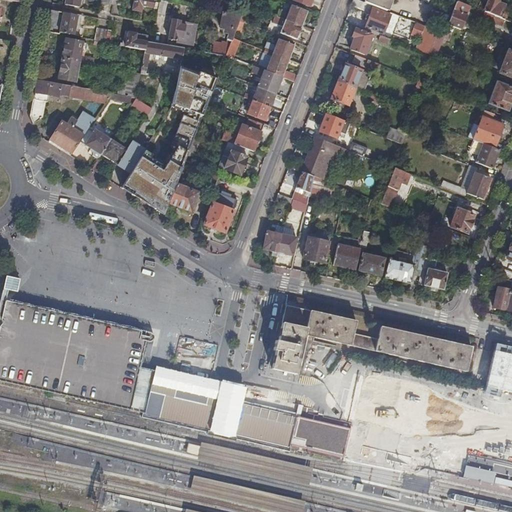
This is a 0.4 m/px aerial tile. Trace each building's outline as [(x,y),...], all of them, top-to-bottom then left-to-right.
[(154,0),(133,0),(132,10),(140,12),(141,6),(153,8),(153,7),(154,0)] [(158,7),(157,13),(164,15),(167,2),(159,0),(158,7)] [(363,3),(356,0),(352,0),(350,5),(363,10),(366,4),(363,3)] [(390,0),(364,0),(363,3),(366,4),(386,11),(390,0)] [(488,0),(484,12),(494,16),(501,18),(504,10),(506,6),(497,3),(498,0),(488,0)] [(461,12),(464,4),(457,1),(447,24),(454,27),(460,29),(466,14),(461,12)] [(239,21),(244,23),(250,7),(245,5),(241,16),(239,21)] [(285,20),(301,26),(307,12),(291,5),(285,20)] [(389,15),(372,9),(365,27),(382,34),(389,15)] [(51,10),(47,32),(59,34),(59,32),(73,35),(77,15),(51,10)] [(232,38),(235,31),(239,21),(241,16),(222,12),(219,28),(223,29),(223,32),(230,33),(227,40),(231,41),(232,38)] [(501,18),(494,16),(492,22),(502,26),(504,20),(501,18)] [(185,23),(171,20),(167,40),(176,42),(176,43),(191,47),(196,24),(185,22),(185,23)] [(296,40),(301,26),(285,20),(280,34),(296,40)] [(240,33),(244,23),(239,21),(235,31),(240,33)] [(450,36),(454,27),(447,24),(444,33),(450,36)] [(96,28),(94,41),(95,41),(104,42),(105,43),(107,31),(107,30),(96,28)] [(371,35),(354,28),(351,36),(354,37),(350,49),(364,55),(371,35)] [(438,31),(428,28),(424,39),(427,40),(433,43),(438,31)] [(145,50),(146,41),(147,35),(128,31),(126,39),(123,39),(122,43),(120,42),(120,45),(145,50)] [(390,39),(379,35),(377,40),(388,44),(390,39)] [(239,41),(232,38),(231,41),(228,49),(225,56),(235,60),(237,57),(234,55),(239,41)] [(264,51),(288,60),(294,46),(277,39),(275,46),(273,52),(265,48),(264,51)] [(65,40),(61,59),(79,62),(85,64),(86,57),(80,56),(81,52),(84,52),(86,51),(86,45),(86,44),(65,40)] [(172,58),(182,60),(184,49),(151,42),(146,41),(145,50),(142,64),(141,66),(146,67),(149,53),(166,57),(164,67),(170,68),(172,58)] [(273,52),(275,46),(266,43),(265,48),(273,52)] [(425,44),(422,52),(429,54),(431,50),(432,46),(425,44)] [(211,54),(225,56),(228,49),(224,48),(213,46),(211,54)] [(511,52),(505,50),(504,53),(506,54),(499,73),(511,78),(511,52)] [(294,83),(297,76),(286,72),(284,72),(288,60),(264,51),(263,53),(271,56),(266,68),(282,74),(281,78),(294,83)] [(378,71),(380,65),(355,55),(352,62),(365,68),(366,67),(378,71)] [(79,62),(61,59),(58,78),(75,82),(79,62)] [(344,64),(338,79),(355,86),(364,89),(370,73),(344,64)] [(275,94),(281,78),(256,68),(255,71),(261,74),(256,87),(275,94)] [(145,149),(144,150),(130,173),(121,188),(164,215),(168,204),(179,177),(187,155),(194,138),(217,78),(199,72),(197,75),(180,69),(172,103),(189,109),(187,115),(183,114),(171,146),(175,149),(165,165),(150,156),(152,153),(145,149)] [(117,95),(131,97),(135,98),(140,73),(137,73),(122,70),(117,95)] [(496,81),(498,75),(484,70),(482,76),(496,81)] [(428,75),(425,82),(431,84),(434,77),(428,75)] [(355,86),(338,79),(331,99),(347,105),(355,86)] [(37,80),(30,116),(41,118),(45,101),(47,102),(48,95),(57,97),(58,92),(69,94),(68,96),(105,103),(108,99),(111,94),(37,80)] [(511,100),(511,87),(496,81),(488,103),(508,111),(511,100)] [(269,108),(275,94),(256,87),(253,97),(244,94),(243,98),(269,108)] [(379,95),(372,92),(370,98),(377,101),(379,95)] [(111,94),(108,99),(130,102),(131,97),(117,95),(111,94)] [(131,105),(147,115),(151,109),(135,98),(131,105)] [(264,121),(269,108),(243,98),(242,101),(250,105),(246,115),(264,121)] [(482,144),(494,148),(503,125),(501,124),(491,121),(492,117),(494,114),(484,111),(473,140),(482,144)] [(67,151),(71,154),(80,141),(83,136),(94,119),(83,112),(76,121),(70,117),(65,125),(60,122),(49,140),(63,149),(67,151)] [(348,124),(324,114),(318,131),(335,138),(338,131),(345,133),(348,124)] [(253,152),(263,125),(249,119),(246,126),(250,128),(247,134),(242,132),(240,138),(242,138),(241,141),(238,139),(235,145),(249,150),(253,152)] [(84,144),(94,129),(90,126),(83,136),(80,141),(84,144)] [(391,127),(387,139),(402,144),(406,133),(391,127)] [(98,158),(100,154),(110,139),(94,129),(84,144),(95,151),(93,154),(98,158)] [(221,139),(228,142),(234,144),(237,136),(224,131),(221,139)] [(302,172),(313,177),(321,180),(331,154),(341,158),(345,149),(315,137),(302,172)] [(194,138),(187,155),(192,157),(199,140),(194,138)] [(100,154),(116,164),(126,149),(110,139),(100,154)] [(479,151),(482,144),(473,140),(468,152),(478,156),(478,155),(474,153),(476,150),(479,151)] [(116,164),(130,173),(144,150),(131,142),(126,149),(116,164)] [(244,164),(249,150),(235,145),(234,144),(228,142),(223,156),(228,158),(223,169),(239,176),(242,169),(245,170),(247,165),(244,164)] [(351,142),(348,151),(363,156),(366,148),(351,142)] [(490,174),(499,150),(494,148),(482,144),(479,151),(476,150),(474,153),(478,155),(478,156),(475,162),(476,163),(474,167),(476,168),(490,174)] [(91,169),(96,172),(102,163),(97,160),(91,169)] [(475,172),(476,168),(474,167),(470,166),(469,169),(461,188),(459,193),(465,195),(466,194),(482,200),(490,179),(475,172)] [(406,185),(410,175),(394,168),(381,204),(391,207),(400,183),(406,185)] [(214,187),(219,175),(220,174),(211,171),(206,184),(214,187)] [(290,199),(307,204),(309,194),(313,177),(302,172),(301,172),(295,188),(305,192),(305,194),(293,190),(290,199)] [(179,177),(168,204),(190,212),(197,193),(181,186),(184,178),(179,177)] [(309,194),(325,198),(329,183),(321,180),(313,177),(309,194)] [(440,186),(459,193),(461,188),(442,181),(440,186)] [(335,198),(340,187),(329,183),(325,198),(335,198)] [(213,191),(209,202),(211,203),(203,225),(224,233),(236,200),(228,197),(229,195),(220,191),(220,194),(213,191)] [(277,195),(274,203),(287,207),(289,199),(277,195)] [(473,215),(456,209),(450,227),(466,234),(473,215)] [(273,233),(281,234),(283,227),(275,225),(273,233)] [(281,234),(291,237),(293,229),(283,227),(281,234)] [(271,252),(276,254),(279,243),(281,234),(273,233),(266,231),(261,249),(271,252)] [(279,243),(276,254),(281,255),(282,254),(291,256),(295,237),(291,237),(281,234),(279,243)] [(332,265),(354,270),(360,247),(361,241),(355,239),(354,245),(356,246),(356,248),(337,244),(332,265)] [(328,245),(306,240),(303,258),(323,263),(328,245)] [(357,270),(384,276),(389,259),(362,253),(357,270)] [(389,259),(384,276),(409,282),(412,268),(421,270),(424,258),(410,255),(409,260),(410,262),(409,264),(403,263),(403,260),(398,259),(398,262),(389,259)] [(418,282),(418,284),(443,290),(446,273),(438,271),(433,270),(434,267),(436,260),(424,257),(424,258),(421,270),(421,272),(426,274),(423,283),(418,282)] [(511,280),(511,272),(501,268),(499,277),(501,277),(499,288),(497,288),(492,307),(505,310),(510,291),(511,280)] [(1,299),(0,299),(0,307),(5,307),(36,313),(68,320),(71,324),(69,331),(79,333),(80,326),(84,324),(108,329),(132,335),(136,342),(129,372),(133,381),(151,385),(152,382),(155,370),(140,367),(146,342),(150,342),(152,340),(153,339),(153,338),(153,335),(152,334),(149,333),(142,331),(142,329),(136,328),(136,330),(75,316),(75,314),(69,312),(68,315),(7,301),(7,298),(1,297),(1,299)] [(466,371),(471,346),(374,327),(372,338),(353,334),(355,320),(283,306),(279,323),(272,322),(269,341),(264,340),(262,350),(265,351),(262,369),(297,376),(304,340),(466,371)] [(0,307),(0,378),(145,411),(151,385),(133,381),(129,372),(136,342),(132,335),(108,329),(84,324),(80,326),(79,333),(69,331),(71,324),(68,320),(36,313),(5,307),(0,307)] [(155,370),(152,382),(218,397),(240,403),(268,409),(271,396),(155,370)] [(214,416),(218,397),(152,382),(151,385),(145,411),(144,416),(177,424),(210,431),(212,421),(213,418),(214,416)] [(232,437),(240,403),(218,397),(214,416),(213,418),(212,421),(210,431),(216,433),(215,435),(217,436),(220,436),(222,437),(225,438),(226,436),(232,437)] [(240,403),(232,437),(288,450),(288,447),(289,443),(293,429),(296,416),(268,409),(240,403)] [(320,421),(296,416),(293,429),(289,443),(345,456),(348,442),(351,429),(338,426),(320,421)] [(309,469),(198,444),(194,461),(305,486),(309,469)] [(354,446),(353,459),(384,461),(384,448),(354,446)] [(490,483),(491,483),(493,477),(494,472),(485,470),(476,468),(467,466),(466,471),(464,477),(469,478),(474,479),(482,481),(490,483)] [(264,511),(299,511),(301,502),(191,477),(187,494),(264,511)] [(106,492),(103,505),(128,511),(146,511),(149,503),(106,492)]
